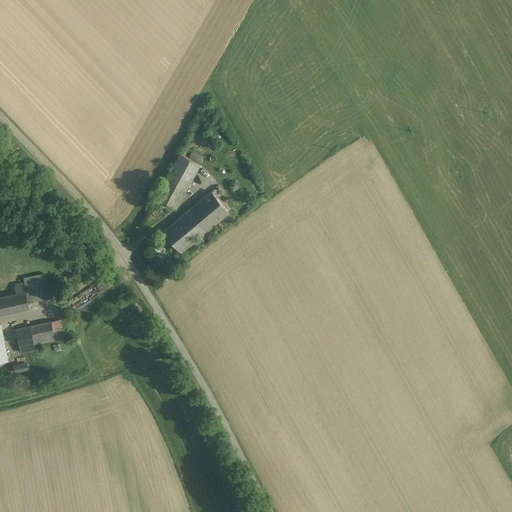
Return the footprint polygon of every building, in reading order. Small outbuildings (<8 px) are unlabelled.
[(157,195),(179,206),(202,161),(181,150),(157,195)] [(217,189),(166,228),(183,250),(234,210),(217,189)] [(95,289),(98,293),(110,287),(105,279),(71,299),(76,308),(93,298),(90,292),(95,289)] [(28,286),(0,292),(0,314),(33,308),(28,286)] [(54,319),(33,323),(37,340),(58,336),(54,319)] [(4,322),(0,322),(0,360),(12,358),(9,346),(6,329),(4,322)] [(33,323),(6,329),(9,346),(37,340),(33,323)]
